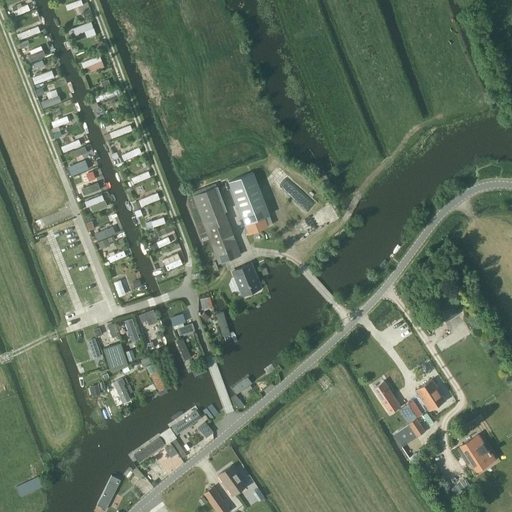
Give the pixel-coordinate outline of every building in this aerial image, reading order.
[(74,0),(65,3),(67,9),(83,4),(81,0),(74,0)] [(27,3),(13,8),(15,15),(29,10),(27,3)] [(74,27),(76,34),(94,27),(92,21),(74,27)] [(38,26),(17,33),(18,39),(40,31),(38,26)] [(43,49),(28,54),(30,60),(45,54),(43,49)] [(86,65),(89,72),(104,66),(102,59),(86,65)] [(51,69),(32,76),(35,83),(54,76),(51,69)] [(94,94),(96,101),(119,93),(116,86),(94,94)] [(58,94),(41,100),(44,107),(60,101),(58,94)] [(67,115),(51,120),(53,127),(69,121),(67,115)] [(109,132),(111,137),(132,130),(130,124),(109,132)] [(78,139),(61,145),(63,151),(80,145),(78,139)] [(121,153),(124,159),(142,153),(139,146),(121,153)] [(76,157),(82,154),(79,148),(73,151),(76,157)] [(68,166),(71,174),(89,168),(86,160),(68,166)] [(94,176),(92,170),(85,173),(87,179),(94,176)] [(131,176),(133,183),(151,177),(148,170),(131,176)] [(253,172),(229,181),(249,233),(267,226),(264,217),(269,215),(253,172)] [(81,187),(84,194),(100,188),(98,181),(81,187)] [(218,186),(193,196),(202,220),(218,263),(240,255),(224,211),(227,210),(218,186)] [(138,198),(140,205),(159,198),(157,192),(138,198)] [(90,205),(92,211),(107,205),(105,199),(90,205)] [(304,241),(322,230),(340,219),(330,202),(324,205),(301,219),(293,224),(304,241)] [(151,221),(153,226),(166,221),(164,216),(151,221)] [(114,226),(95,232),(97,239),(116,232),(114,226)] [(171,231),(169,226),(160,230),(162,235),(171,231)] [(157,240),(159,247),(171,242),(169,236),(157,240)] [(101,247),(109,243),(107,238),(98,242),(101,247)] [(124,250),(108,255),(110,262),(126,256),(124,250)] [(166,264),(167,269),(183,263),(181,258),(166,264)] [(243,295),(261,288),(251,263),(233,271),(243,295)] [(126,294),(120,279),(113,282),(119,296),(126,294)] [(457,313),(449,300),(437,307),(445,320),(457,313)] [(154,309),(139,314),(141,322),(156,316),(154,309)] [(223,312),(216,314),(223,337),(230,335),(223,312)] [(131,317),(125,320),(132,342),(139,339),(131,317)] [(118,335),(114,324),(109,326),(112,337),(118,335)] [(94,337),(87,339),(94,359),(102,357),(94,337)] [(183,338),(176,341),(185,360),(191,358),(183,338)] [(119,342),(103,348),(111,372),(128,366),(128,365),(119,342)] [(135,359),(132,350),(126,352),(129,361),(135,359)] [(151,363),(148,357),(141,360),(145,366),(151,363)] [(155,369),(149,372),(159,392),(166,388),(155,369)] [(231,387),(237,395),(255,382),(249,374),(231,387)] [(131,400),(122,379),(114,383),(123,404),(131,400)] [(429,411),(446,400),(432,379),(416,390),(429,411)] [(384,381),(374,388),(391,413),(401,406),(384,381)] [(90,386),(92,393),(100,391),(98,384),(90,386)] [(417,418),(408,404),(399,410),(409,424),(417,418)] [(170,427),(176,437),(202,417),(196,410),(170,427)] [(409,424),(394,435),(402,447),(425,431),(417,418),(409,424)] [(205,422),(198,427),(206,437),(213,432),(205,422)] [(134,455),(140,463),(166,444),(160,436),(134,455)] [(471,439),(460,446),(476,471),(495,459),(489,449),(488,449),(483,442),(476,447),(471,439)] [(170,445),(165,449),(171,457),(177,453),(172,445),(172,444),(170,445)] [(233,494),(246,485),(231,465),(218,474),(233,494)] [(38,477),(17,487),(21,496),(43,486),(38,477)] [(100,501),(106,505),(119,483),(113,480),(100,501)] [(213,486),(204,493),(217,511),(226,511),(230,510),(213,486)]
